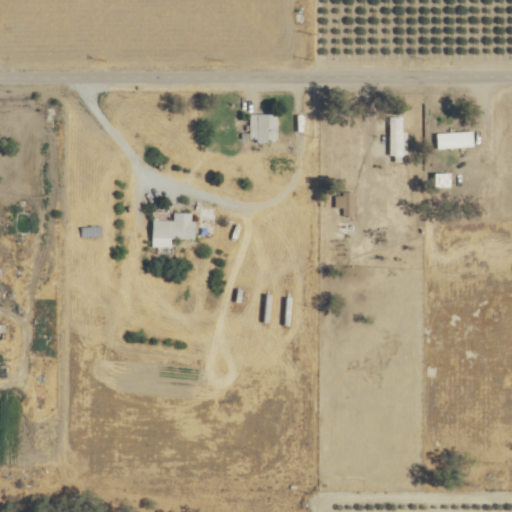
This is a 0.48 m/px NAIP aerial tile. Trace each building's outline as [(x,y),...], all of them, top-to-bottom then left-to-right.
[(278,113),(250,112),(249,139),(277,140),(278,113)] [(473,130),(435,131),(436,147),(474,145),(473,130)] [(451,172),(432,172),(432,185),(451,185),(451,172)] [(342,213),(354,213),(354,193),(334,192),(334,205),(342,205),(342,213)] [(195,212),(173,211),(173,219),(153,219),(152,245),(172,246),(172,237),(194,238),(195,212)]
